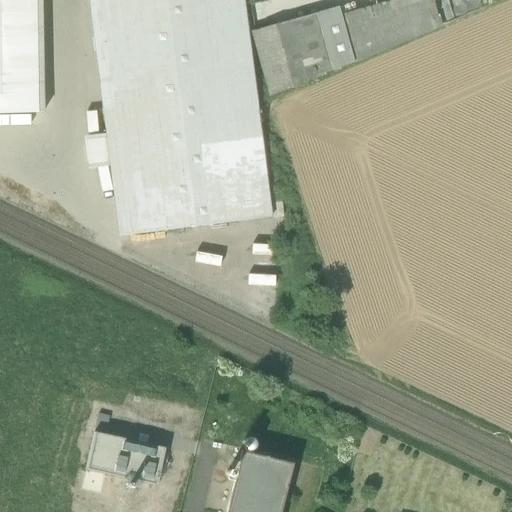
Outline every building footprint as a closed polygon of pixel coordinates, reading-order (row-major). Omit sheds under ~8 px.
[(0,0),(0,114),(43,114),(40,0),(0,0)] [(271,218),(243,0),(88,0),(107,142),(86,144),(89,164),(109,161),(119,237),(271,218)] [(422,0),(388,10),(398,44),(441,26),(432,0),(422,0)] [(314,79),(354,62),(342,22),(338,7),(298,19),(314,79)] [(388,10),(342,22),(354,62),(398,44),(388,10)] [(270,97),(314,79),(298,19),(251,32),(270,97)] [(244,244),(243,232),(217,234),(218,249),(240,248),(240,253),(266,252),(265,242),(244,244)] [(46,363),(17,353),(0,354),(0,507),(27,506),(54,492),(74,470),(84,441),(82,411),(69,383),(46,363)] [(166,449),(94,432),(85,471),(157,487),(166,449)] [(244,449),(248,452),(253,451),(256,448),(256,443),(253,439),(248,438),(244,441),(243,445),(244,449)] [(241,452),(226,511),(281,511),(293,465),(241,452)]
